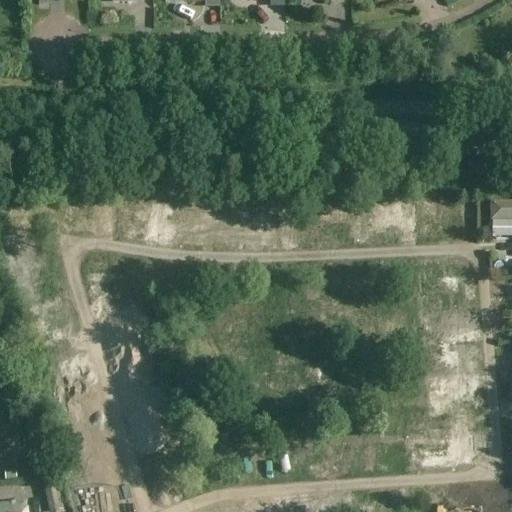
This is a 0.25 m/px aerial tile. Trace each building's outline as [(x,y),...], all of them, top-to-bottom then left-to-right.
[(264,4),(252,12),(265,30),(277,21),(264,4)] [(127,194),(127,239),(142,239),(142,195),(127,194)] [(449,237),(447,198),(428,199),(430,238),(449,237)] [(366,203),(369,240),(382,239),(380,202),(366,203)] [(511,205),(489,206),(489,226),(511,225),(511,205)] [(186,242),(200,243),(201,213),(187,213),(186,242)] [(31,247),(12,252),(22,288),(41,283),(31,247)] [(434,330),(436,368),(452,367),(450,329),(434,330)] [(79,336),(45,349),(50,361),(84,348),(79,336)] [(0,344),(3,359),(12,357),(9,343),(0,344)] [(66,400),(69,413),(95,408),(92,395),(66,400)] [(451,404),(452,416),(480,414),(479,403),(451,404)] [(22,414),(24,429),(33,428),(30,413),(22,414)] [(485,428),(484,414),(437,420),(439,434),(485,428)] [(41,484),(43,493),(58,490),(56,480),(41,484)] [(510,511),(509,490),(486,491),(486,511),(510,511)] [(399,511),(399,499),(382,500),(382,511),(399,511)]
